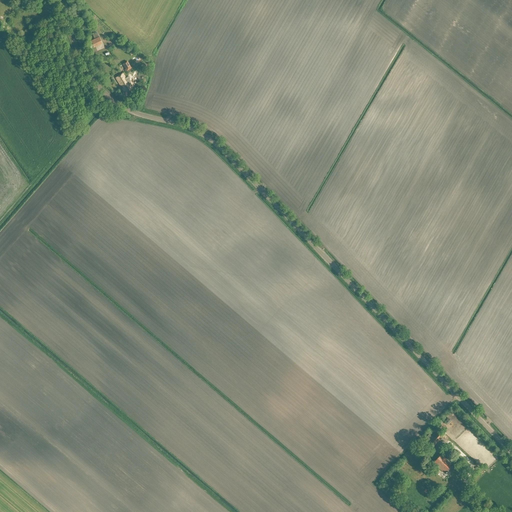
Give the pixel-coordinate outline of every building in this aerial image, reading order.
[(91,42),(94,48),(102,44),(99,38),(91,42)] [(127,61),(123,64),(127,71),(131,69),(127,61)] [(132,90),(123,74),(116,78),(124,92),(125,92),(126,93),(132,90)] [(428,443),(433,448),(442,438),(436,432),(431,438),(432,439),(428,443)] [(451,464),(442,455),(434,463),(443,472),(444,472),(448,475),(454,469),(450,465),(451,464)]
